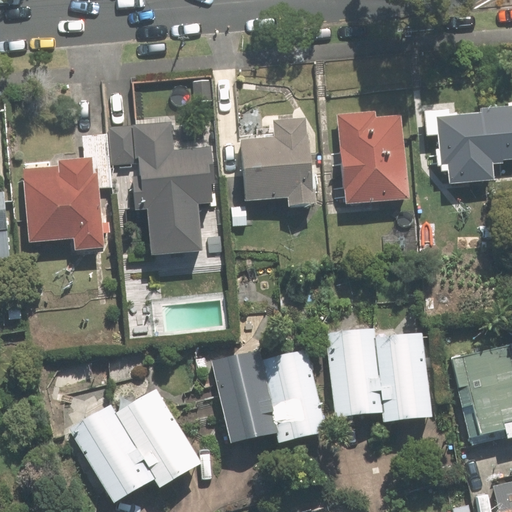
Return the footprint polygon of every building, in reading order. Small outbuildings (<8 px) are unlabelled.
[(479,114),(437,117),(441,165),(447,165),(448,184),(495,180),(494,161),(511,160),(511,108),(479,110),(479,114)] [(340,116),(346,204),(409,200),(403,115),(377,117),(377,113),(340,116)] [(241,140),(245,201),(288,198),(289,204),(314,203),(308,118),(273,121),(275,138),(241,140)] [(208,148),(174,151),(171,121),(132,125),(135,161),(139,161),(144,211),(148,211),(153,257),(203,252),(198,206),(214,204),(208,148)] [(132,125),(109,127),(113,167),(136,165),(135,161),(132,125)] [(23,169),(30,243),(73,239),(74,252),(105,249),(96,158),(58,161),(59,166),(23,169)] [(0,259),(10,259),(3,191),(0,191),(0,259)] [(326,334),(334,419),(384,414),(376,338),(375,329),(326,334)] [(423,333),(376,338),(384,414),(385,422),(431,418),(423,333)] [(454,359),(474,444),(511,434),(511,345),(454,359)] [(308,350),(262,360),(279,434),(281,443),(327,433),(308,350)] [(211,362),(231,445),(279,434),(262,360),(260,351),(211,362)] [(156,390),(117,413),(156,480),(160,487),(200,464),(156,390)] [(70,430),(114,505),(156,480),(117,413),(112,406),(70,430)]
